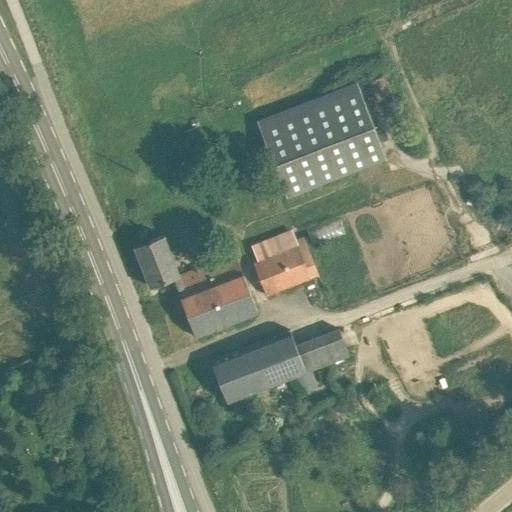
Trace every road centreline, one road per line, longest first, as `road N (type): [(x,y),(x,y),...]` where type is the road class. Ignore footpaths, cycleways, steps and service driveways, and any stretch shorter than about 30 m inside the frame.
road 1 (primary): [(136,378),(0,39)]
road 2 (primary): [(191,511),(136,378)]
road 3 (primary): [(136,378),(170,511)]
